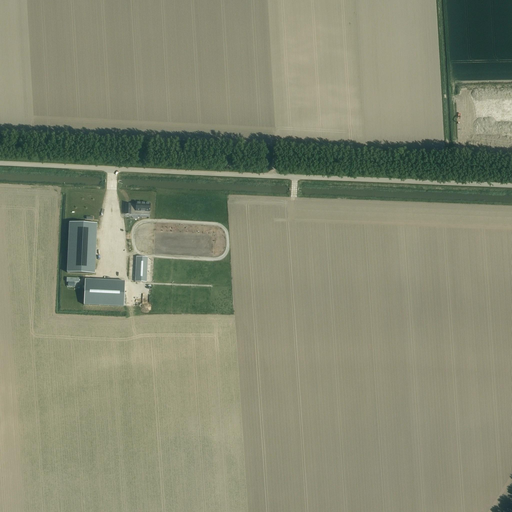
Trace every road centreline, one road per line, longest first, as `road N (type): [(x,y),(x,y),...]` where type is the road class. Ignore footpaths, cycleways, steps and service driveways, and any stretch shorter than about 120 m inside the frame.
road 1 (unclassified): [(0,163),(511,185)]
road 2 (track): [(56,190),(293,198),(294,176)]
